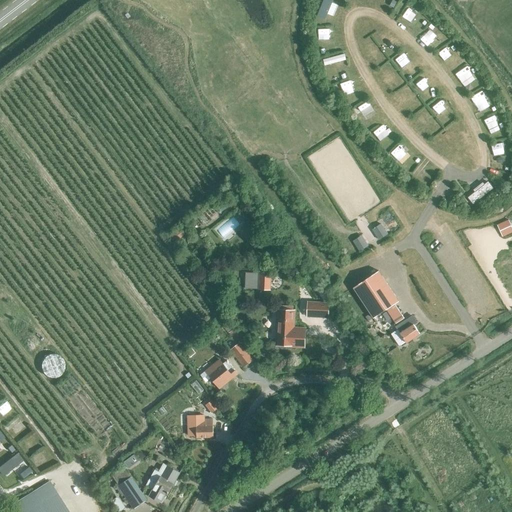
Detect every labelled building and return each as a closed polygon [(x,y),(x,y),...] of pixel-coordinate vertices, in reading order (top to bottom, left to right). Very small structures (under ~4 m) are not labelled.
[(488,182),(468,198),(473,204),(492,188),(488,182)] [(511,231),(511,227),(508,220),(497,225),(503,236),(511,231)] [(253,288),(269,289),(269,273),(245,272),(245,288),(253,288)] [(396,324),(404,319),(395,305),(399,302),(379,272),(353,288),(373,319),(387,310),(396,324)] [(307,317),(329,319),(330,303),(308,301),(307,317)] [(275,347),(305,348),(306,328),(295,327),(296,310),(277,309),(275,347)] [(407,341),(408,343),(420,335),(414,326),(417,323),(413,317),(396,328),(398,330),(392,334),(400,346),(407,341)] [(229,333),(236,342),(240,339),(234,330),(229,333)] [(230,350),(244,368),(254,360),(241,342),(230,350)] [(228,359),(224,363),(221,359),(207,370),(202,374),(208,381),(213,377),(220,387),(239,373),(228,359)] [(195,438),(215,437),(214,418),(175,420),(175,427),(182,427),(181,426),(184,426),(185,445),(191,440),(191,439),(195,439),(195,438)] [(157,494),(166,499),(179,473),(166,467),(162,475),(155,471),(146,487),(154,491),(156,487),(160,489),(157,494)] [(117,487),(133,510),(146,501),(130,478),(117,487)] [(68,511),(57,493),(27,511),(68,511)]
